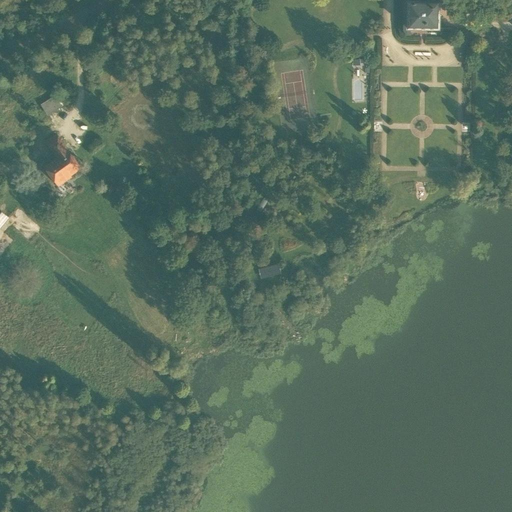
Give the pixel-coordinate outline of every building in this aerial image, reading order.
[(410,36),(410,28),(438,28),(438,2),(408,2),(408,24),(403,24),(402,31),(405,36),(410,36)] [(55,96),(48,101),(55,112),(62,107),(55,96)] [(80,167),(56,134),(46,141),(54,152),(50,156),(54,161),(45,167),(58,185),(57,187),(62,194),(67,190),(62,183),(70,177),(69,175),(80,167)] [(0,208),(0,229),(10,217),(0,208)] [(259,267),(260,273),(279,270),(278,264),(259,267)]
